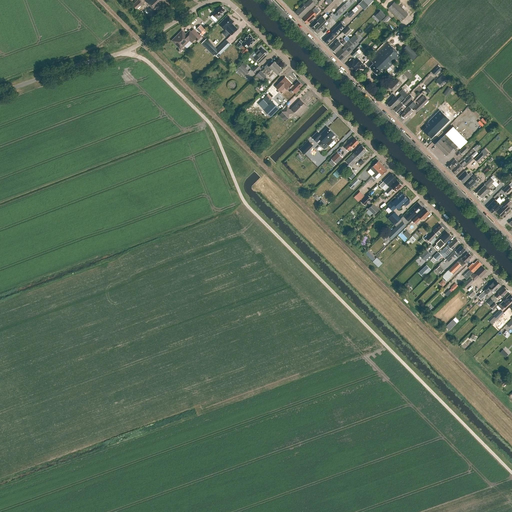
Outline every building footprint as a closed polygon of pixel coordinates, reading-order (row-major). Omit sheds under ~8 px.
[(137,10),(143,4),(139,0),(137,0),(132,5),(137,10)] [(144,0),(157,12),(169,0),(144,0)] [(310,9),(315,5),(310,0),(309,0),(305,4),(304,3),(299,8),(299,9),(295,12),(301,18),(310,9)] [(362,0),(358,4),(364,10),(374,1),(372,0),(362,0)] [(388,9),(401,21),(407,14),(395,2),(388,9)] [(225,10),(221,6),(215,12),(213,15),(215,17),(218,21),(224,15),(222,13),(225,10)] [(307,24),(316,15),(311,10),(307,15),(307,16),(303,20),(307,24)] [(380,11),(375,16),(380,21),(385,16),(380,11)] [(329,15),(325,19),(328,22),(331,18),(335,15),(332,13),(329,15)] [(232,24),(234,22),(228,15),(219,24),(225,31),(226,30),(231,35),(237,29),(232,24)] [(386,23),(391,18),(387,15),(382,20),(386,23)] [(316,24),(312,28),(315,31),(319,27),(318,26),(321,23),(319,22),(322,20),(324,18),(322,16),(320,18),(315,23),(316,24)] [(319,27),(315,31),(317,34),(321,30),(321,31),(329,24),(328,22),(325,19),(324,18),(322,20),(319,22),(321,23),(318,26),(319,27)] [(341,23),(331,33),(331,32),(323,40),(327,44),(334,37),(345,27),(341,23)] [(200,25),(195,29),(200,33),(204,29),(200,25)] [(371,30),(365,25),(360,30),(366,36),(371,30)] [(346,36),(352,30),(348,26),(343,32),(346,36)] [(192,42),(196,38),(190,32),(190,31),(186,35),(182,31),(172,41),(180,49),(184,45),(187,48),(193,43),(192,42)] [(255,40),(249,34),(245,39),(241,43),(240,42),(237,45),(240,49),(242,47),(244,49),(241,52),(244,54),(248,50),(247,48),(251,44),(255,40)] [(218,58),(231,45),(227,40),(217,50),(206,39),(201,43),(214,56),(215,55),(218,58)] [(335,53),(347,42),(344,40),(341,43),(338,41),(335,43),(336,44),(331,49),(335,53)] [(390,67),(401,55),(388,43),(371,61),(373,63),(369,67),(377,75),(381,71),(382,72),(385,69),(386,70),(389,73),(392,69),(390,67)] [(345,57),(352,50),(346,44),(335,55),(341,60),(345,56),(345,57)] [(418,55),(408,44),(402,50),(413,60),(418,55)] [(259,63),(268,54),(263,49),(260,51),(258,50),(255,53),(254,52),(251,55),(254,58),(252,60),(254,62),(256,60),(257,61),(259,63)] [(360,66),(363,63),(357,57),(354,60),(353,59),(347,65),(355,73),(361,67),(360,66)] [(282,70),(274,61),(271,64),(269,62),(264,67),(269,72),(272,70),(277,75),(282,70)] [(245,76),(249,72),(241,64),(237,68),(245,76)] [(255,73),(260,68),(257,64),(252,70),(255,73)] [(260,70),(256,75),(262,80),(266,76),(260,70)] [(409,79),(412,76),(407,70),(403,73),(409,79)] [(442,86),(448,80),(442,75),(436,81),(439,84),(442,86)] [(280,92),(284,88),(286,89),(290,84),(291,83),(285,77),(275,87),(280,92)] [(402,84),(397,79),(389,87),(393,91),(397,87),(398,88),(401,84),(402,84)] [(298,89),(302,85),(298,81),(295,84),(294,85),(293,84),(289,87),(292,89),(290,91),(291,93),(293,91),(296,93),(299,90),(298,89)] [(448,87),(445,92),(449,95),(453,90),(448,87)] [(399,98),(402,100),(408,94),(402,89),(399,93),(401,95),(399,98)] [(402,103),(401,102),(394,110),(397,113),(401,109),(402,110),(406,107),(405,106),(413,98),(410,94),(405,99),(405,100),(402,103)] [(272,99),(268,95),(263,99),(267,103),(272,99)] [(417,112),(428,101),(423,95),(417,102),(418,103),(414,108),(417,112)] [(397,99),(395,96),(393,99),(388,104),(392,108),(395,105),(396,106),(400,102),(397,99)] [(300,100),(290,110),(287,106),(287,107),(285,105),(280,110),(282,112),(288,119),(295,112),(298,116),(307,107),(300,100)] [(404,110),(405,111),(401,115),(402,115),(401,116),(403,118),(404,118),(408,115),(408,116),(414,111),(409,106),(404,110)] [(426,125),(428,126),(423,131),(431,139),(438,132),(441,129),(450,120),(439,110),(428,121),(429,122),(426,125)] [(453,127),(446,134),(443,136),(435,144),(446,155),(453,148),(455,150),(458,146),(460,148),(467,141),(453,127)] [(329,146),(334,141),(331,138),(335,135),(327,128),(320,135),(317,132),(312,138),(317,143),(320,140),(325,145),(326,144),(329,146)] [(359,142),(355,138),(345,148),(348,152),(352,148),(353,149),(356,146),(359,142)] [(308,140),(304,145),(309,150),(313,146),(308,140)] [(349,163),(364,148),(362,146),(361,146),(346,161),(349,163)] [(465,146),(459,152),(463,155),(469,149),(465,146)] [(351,166),(367,151),(367,150),(364,148),(349,163),(351,166)] [(474,149),(461,162),(465,166),(478,153),(474,149)] [(482,152),(474,159),(478,163),(485,156),(482,152)] [(342,157),(338,153),(331,159),(336,164),(342,157)] [(455,159),(447,167),(451,170),(458,163),(455,159)] [(370,169),(375,173),(377,171),(382,166),(378,161),(370,169)] [(463,167),(458,163),(451,170),(455,175),(463,167)] [(387,170),(382,166),(377,171),(382,175),(387,170)] [(486,176),(492,170),(488,166),(483,172),(486,176)] [(352,179),(356,175),(351,171),(347,175),(352,179)] [(464,171),(458,178),(463,183),(469,176),(470,177),(472,174),(470,172),(468,174),(464,171)] [(389,187),(397,179),(391,174),(379,186),(382,189),(386,184),(389,187)] [(477,183),(480,180),(474,174),(471,177),(472,178),(467,183),(468,183),(465,185),(469,190),(472,188),(476,185),(477,183)] [(493,180),(495,178),(493,176),(491,178),(491,177),(484,184),(485,185),(476,193),(482,199),(486,194),(487,195),(491,191),(488,188),(494,181),(493,180)] [(357,178),(351,185),(354,187),(360,181),(357,178)] [(395,192),(402,185),(397,180),(386,192),(389,195),(394,190),(395,192)] [(506,194),(511,188),(511,187),(511,186),(511,183),(509,185),(503,190),(506,194)] [(364,196),(360,191),(354,197),(358,202),(364,196)] [(320,199),(314,192),(311,194),(318,201),(320,199)] [(410,203),(410,199),(408,197),(406,198),(402,193),(392,202),(391,201),(387,205),(392,211),(396,208),(398,210),(403,206),(406,206),(410,203)] [(365,206),(372,199),(367,195),(361,201),(365,206)] [(503,205),(496,211),(502,217),(511,209),(508,206),(511,203),(507,198),(502,204),(503,205)] [(323,207),(327,204),(322,199),(318,202),(323,207)] [(500,205),(495,199),(487,207),(492,213),(500,205)] [(374,215),(379,209),(373,203),(368,209),(374,215)] [(405,217),(408,220),(414,214),(414,215),(422,207),(418,203),(410,211),(405,217)] [(426,216),(429,214),(429,212),(425,209),(412,221),(415,224),(420,219),(421,220),(423,219),(424,220),(427,217),(426,216)] [(388,218),(394,225),(400,219),(401,218),(395,212),(388,218)] [(392,239),(406,226),(400,219),(394,225),(396,227),(388,235),(390,238),(392,239)] [(440,232),(443,228),(440,225),(437,228),(436,228),(433,231),(426,239),(430,242),(437,235),(438,235),(441,232),(440,232)] [(411,235),(407,230),(403,234),(401,232),(398,235),(404,242),(408,239),(411,235)] [(445,243),(451,237),(451,236),(450,235),(449,235),(447,233),(440,239),(441,239),(436,243),(440,248),(445,243)] [(412,236),(406,243),(407,244),(410,242),(412,243),(416,239),(412,236)] [(444,253),(447,256),(451,253),(453,250),(452,250),(460,242),(456,238),(452,242),(451,241),(447,245),(450,247),(444,253)] [(460,255),(465,250),(461,245),(456,250),(455,249),(453,250),(451,253),(447,256),(445,258),(449,262),(451,260),(450,259),(454,255),(457,257),(460,255)] [(374,260),(377,257),(370,250),(367,253),(374,260)] [(424,260),(430,254),(426,250),(420,256),(424,260)] [(437,261),(442,256),(438,252),(433,257),(437,261)] [(466,263),(472,257),(468,253),(462,258),(449,270),(453,273),(461,265),(465,261),(466,263)] [(466,279),(481,264),(478,260),(474,264),(473,263),(468,267),(470,269),(463,276),(466,279)] [(487,271),(482,267),(476,273),(474,275),(474,274),(471,276),(475,280),(479,276),(480,277),(487,271)] [(467,287),(474,281),(470,278),(464,284),(467,287)] [(487,293),(498,283),(497,282),(497,281),(496,281),(495,280),(485,291),(481,294),(478,297),(481,300),(484,297),(487,293)] [(490,296),(501,286),(500,285),(500,284),(499,284),(498,283),(487,293),(490,296)] [(504,295),(508,291),(504,287),(498,293),(495,296),(498,299),(501,296),(502,298),(504,295)] [(511,300),(511,295),(510,294),(504,301),(501,303),(505,307),(507,305),(508,305),(511,300)] [(493,324),(504,313),(500,309),(494,316),(495,317),(491,321),(493,324)] [(505,314),(477,341),(483,347),(511,320),(505,314)] [(457,323),(453,319),(446,327),(449,330),(457,323)] [(505,381),(500,376),(496,380),(501,385),(505,381)]
